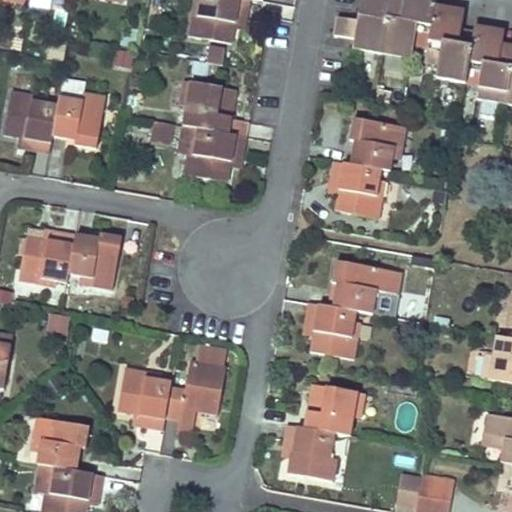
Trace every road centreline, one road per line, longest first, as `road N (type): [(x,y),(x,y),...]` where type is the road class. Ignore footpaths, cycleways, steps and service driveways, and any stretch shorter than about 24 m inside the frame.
road 1 (residential): [(313,0),(272,212),(226,263)]
road 2 (residential): [(226,263),(181,221),(0,191)]
road 3 (residential): [(226,263),(254,316),(259,347),(235,482),(225,495)]
